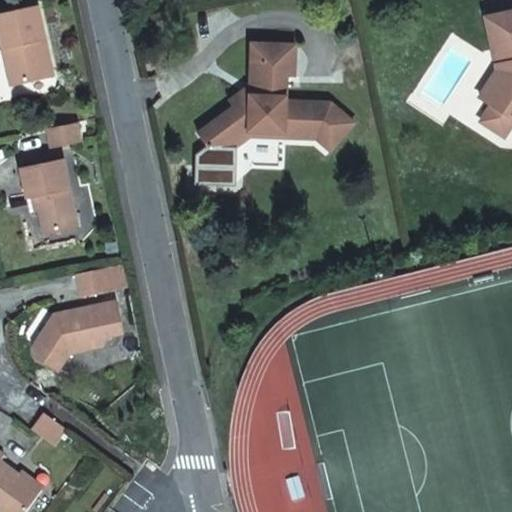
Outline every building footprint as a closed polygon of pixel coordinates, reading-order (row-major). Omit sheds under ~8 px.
[(0,17),(0,45),(1,50),(9,48),(16,85),(51,78),(37,10),(0,17)] [(511,12),(482,19),(494,72),(477,98),(489,107),(511,121),(511,120),(511,12)] [(183,154),(201,178),(222,163),(219,159),(232,149),(277,145),(277,150),(311,146),(325,158),(348,129),(315,103),(270,103),(271,77),(278,77),(279,45),(235,45),(235,77),(240,77),(241,109),(230,118),(225,112),(214,121),(218,127),(183,154)] [(9,48),(1,50),(8,87),(16,85),(9,48)] [(240,77),(235,77),(234,105),(225,112),(230,118),(241,109),(240,77)] [(511,121),(489,107),(478,123),(501,137),(511,121)] [(79,143),(75,124),(47,130),(51,148),(79,143)] [(219,159),(222,163),(233,154),(277,150),(277,145),(232,149),(219,159)] [(35,202),(42,240),(78,233),(63,161),(19,170),(26,204),(35,202)] [(111,294),(107,271),(74,278),(79,300),(111,294)] [(114,306),(70,315),(67,321),(59,323),(53,320),(34,348),(36,364),(55,376),(68,358),(90,354),(92,362),(125,355),(121,338),(114,306)] [(38,414),(30,425),(28,428),(48,444),(59,430),(38,414)] [(0,511),(20,511),(35,492),(0,464),(0,511)]
